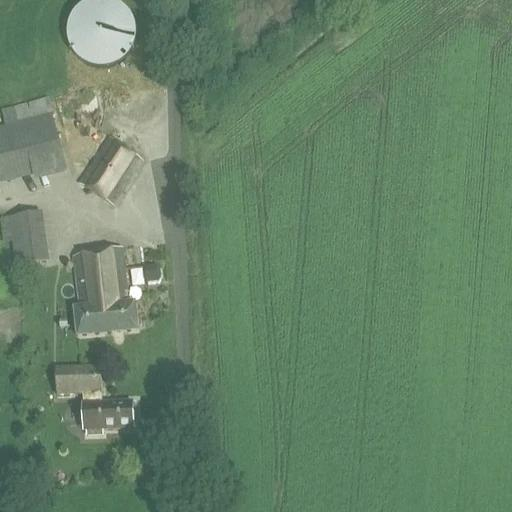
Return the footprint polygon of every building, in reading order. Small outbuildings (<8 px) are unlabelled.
[(68,35),(68,37),(69,40),(69,43),(70,46),(71,49),(73,52),(74,54),(76,57),(78,59),(81,61),(83,63),(86,65),(88,66),(91,67),(94,68),(97,69),(100,69),(103,69),(106,69),(109,69),(112,68),(115,67),(118,66),(121,65),(123,63),(126,61),(128,59),(130,57),(132,54),(134,51),(135,49),(136,46),(137,43),(138,40),(138,37),(138,34),(138,31),(137,28),(136,25),(135,22),(134,19),(133,16),(131,14),(129,12),(127,10),(125,8),(123,6),(120,4),(117,3),(115,2),(112,1),(109,0),(106,0),(99,0),(97,0),(94,1),(91,2),(88,3),(86,4),(83,6),(81,8),(79,10),(77,12),(75,14),(73,17),(72,19),(71,22),(70,25),(69,27),(68,30),(68,33),(68,35)] [(0,128),(0,187),(33,179),(35,185),(66,177),(51,115),(52,115),(49,100),(2,111),(6,126),(0,128)] [(80,186),(114,207),(143,163),(110,139),(80,186)] [(10,219),(16,268),(49,263),(42,215),(10,219)] [(75,310),(78,338),(138,332),(135,305),(129,305),(124,253),(76,257),(81,310),(75,310)] [(158,283),(160,279),(159,271),(157,268),(145,270),(143,273),(144,281),(146,284),(158,283)] [(82,396),(82,433),(102,432),(134,431),(133,404),(102,405),(101,395),(102,395),(101,368),(56,370),(57,397),(82,396)]
